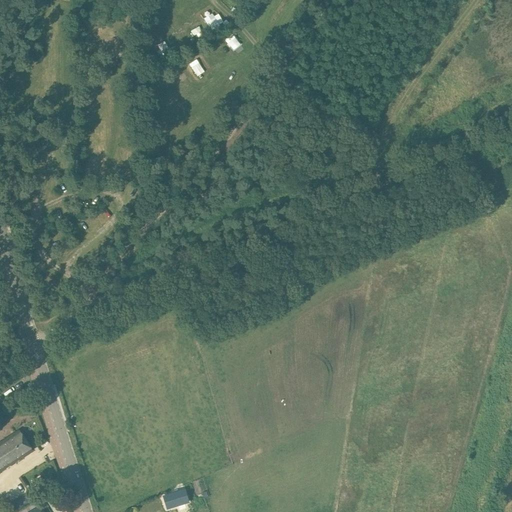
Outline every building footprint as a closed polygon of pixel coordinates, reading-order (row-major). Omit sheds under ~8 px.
[(192,59),(198,68),(207,63),(201,53),(192,59)] [(14,463),(33,451),(19,430),(1,442),(14,463)] [(1,442),(0,442),(0,471),(14,463),(1,442)] [(185,490),(163,497),(167,511),(180,511),(180,510),(186,508),(185,503),(189,502),(185,490)] [(159,501),(141,508),(142,511),(161,511),(163,511),(159,501)]
